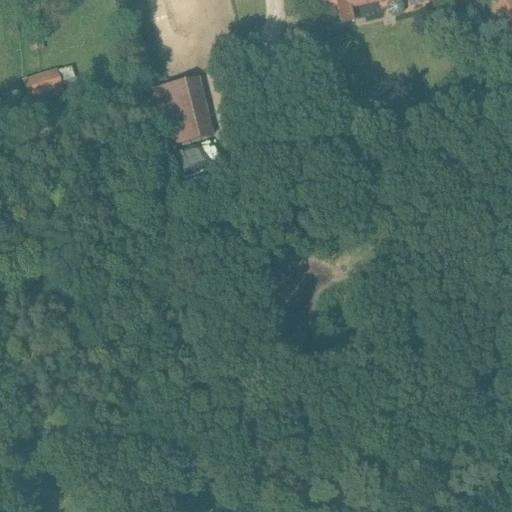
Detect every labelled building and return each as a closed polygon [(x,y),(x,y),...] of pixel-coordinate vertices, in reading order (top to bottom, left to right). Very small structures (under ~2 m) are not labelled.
[(324,0),(331,26),(354,20),(351,5),(372,0),(424,0),(425,4),(440,0),(324,0)] [(511,0),(488,0),(507,54),(511,52),(511,0)] [(42,34),(28,36),(29,52),(44,51),(42,34)] [(57,71),(22,82),(29,104),(30,106),(65,94),(62,87),(75,84),(71,69),(58,72),(57,71)] [(149,84),(162,145),(206,136),(193,75),(149,84)]
